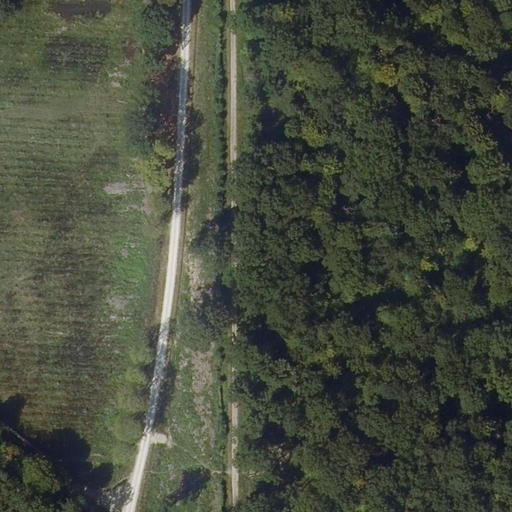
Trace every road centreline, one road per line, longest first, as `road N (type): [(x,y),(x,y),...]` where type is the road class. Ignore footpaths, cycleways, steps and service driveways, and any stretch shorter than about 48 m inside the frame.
road 1 (track): [(134,511),(171,358),(186,209),(185,0)]
road 2 (track): [(228,0),(246,511)]
road 3 (track): [(0,435),(98,511)]
